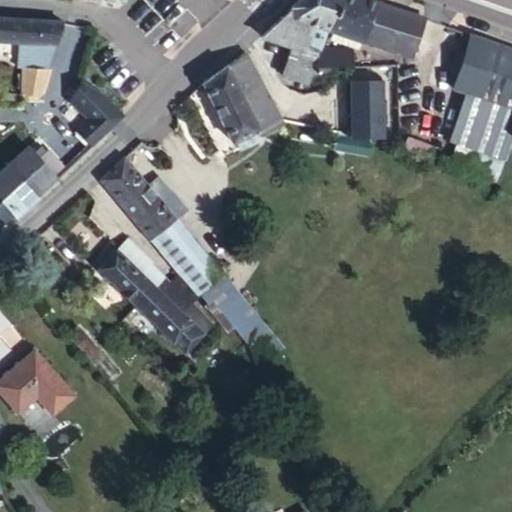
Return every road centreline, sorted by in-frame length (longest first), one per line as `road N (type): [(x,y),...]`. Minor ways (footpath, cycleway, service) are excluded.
road 1 (tertiary): [(0,249),(172,85)]
road 2 (unclassified): [(172,85),(108,18),(74,7),(0,12)]
road 3 (tertiary): [(172,85),(257,0)]
